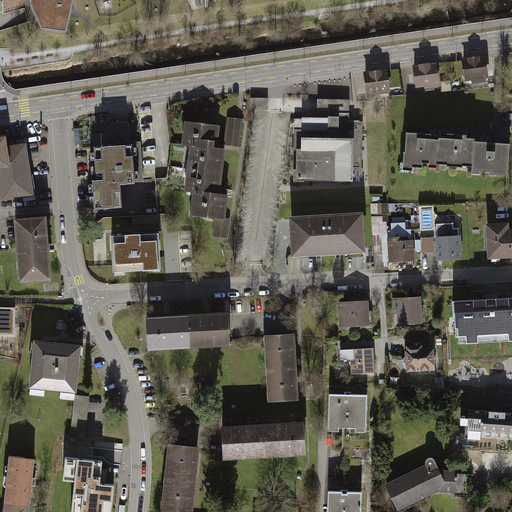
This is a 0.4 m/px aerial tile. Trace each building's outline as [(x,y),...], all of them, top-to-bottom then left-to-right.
[(31,0),(31,6),(42,31),(64,34),(71,4),(63,4),(62,0),(31,0)] [(489,79),(486,57),(461,60),(464,83),(489,79)] [(441,86),(438,63),(414,67),(418,89),(441,86)] [(392,92),(387,69),(362,74),(366,97),(392,92)] [(270,108),(270,96),(252,96),(252,108),(270,108)] [(294,129),(294,179),(363,179),(363,120),(348,121),(348,114),(306,115),(300,120),(300,129),(294,129)] [(92,131),(92,142),(140,139),(138,128),(130,128),(130,116),(112,118),(103,131),(92,131)] [(213,235),(228,237),(231,216),(222,215),(226,190),(219,189),(226,144),(216,142),(219,122),(183,117),(180,141),(189,142),(183,185),(192,186),(189,209),(216,213),(213,235)] [(3,131),(0,131),(0,198),(35,193),(26,139),(5,142),(3,131)] [(505,179),(509,141),(403,131),(399,169),(409,169),(410,164),(468,170),(467,175),(505,179)] [(90,203),(119,202),(119,180),(141,179),(140,139),(92,142),(94,173),(89,173),(90,203)] [(363,246),(361,207),(289,211),(291,250),(363,246)] [(44,210),(11,212),(16,277),(49,275),(44,210)] [(511,257),(511,222),(491,224),(492,259),(511,257)] [(112,266),(159,263),(157,227),(110,230),(112,266)] [(461,260),(460,239),(432,240),(433,262),(461,260)] [(415,261),(414,240),(388,241),(389,263),(415,261)] [(422,320),(420,295),(392,296),(394,322),(422,320)] [(459,340),(511,336),(511,296),(454,300),(456,333),(458,333),(459,340)] [(367,297),(336,299),(338,324),(369,322),(367,297)] [(0,332),(14,333),(14,306),(0,305),(0,332)] [(145,310),(146,343),(228,340),(226,307),(145,310)] [(268,397),(298,395),(294,328),(264,330),(268,397)] [(74,389),(80,339),(32,334),(26,383),(74,389)] [(404,342),(406,369),(434,367),(432,341),(404,342)] [(350,373),(375,371),(373,345),(348,347),(350,373)] [(366,391),(328,390),(327,426),(338,426),(338,422),(354,422),(354,427),(365,427),(366,391)] [(90,397),(75,396),(72,437),(87,438),(90,397)] [(511,410),(466,407),(465,435),(511,438),(511,410)] [(220,420),(222,453),(304,449),(303,416),(220,420)] [(160,505),(191,508),(198,443),(167,440),(160,505)] [(0,511),(27,511),(34,456),(7,453),(0,511)] [(433,457),(384,481),(396,508),(440,489),(467,493),(470,471),(439,466),(433,457)] [(70,511),(103,511),(104,503),(113,504),(115,487),(100,485),(103,463),(65,459),(63,482),(73,483),(70,511)] [(360,511),(361,488),(328,488),(327,511),(360,511)]
